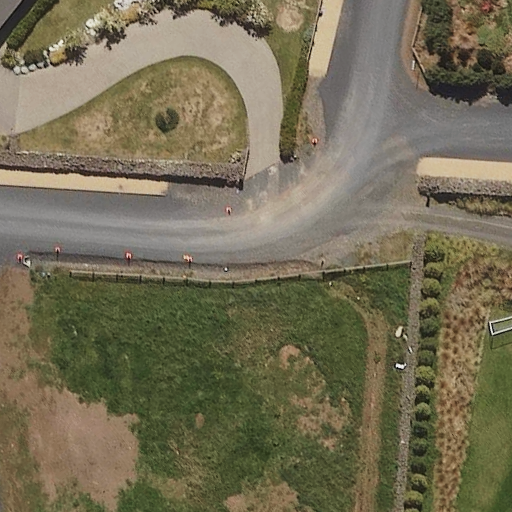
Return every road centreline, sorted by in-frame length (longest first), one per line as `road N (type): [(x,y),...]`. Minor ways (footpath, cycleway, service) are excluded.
road 1 (residential): [(356,120),(331,171),(270,216),(187,226),(0,213)]
road 2 (residential): [(511,130),(356,120)]
road 3 (residential): [(383,0),(356,120)]
